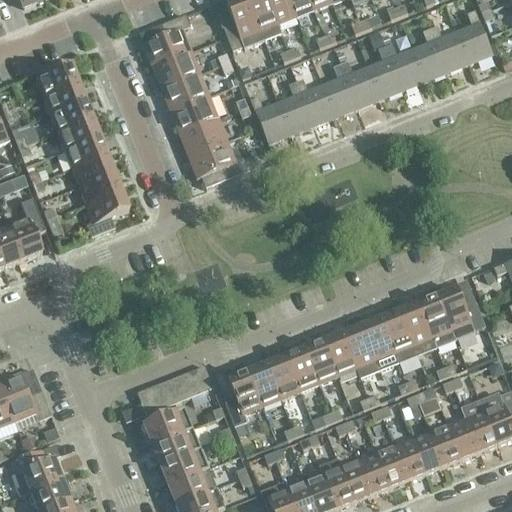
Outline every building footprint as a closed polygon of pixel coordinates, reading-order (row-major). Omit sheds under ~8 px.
[(19,0),(24,11),(46,2),(45,0),(19,0)] [(266,0),(249,0),(246,1),(263,43),(264,45),(282,38),(278,29),(266,0)] [(287,0),(266,0),(278,29),(296,22),(287,0)] [(287,0),(296,22),(314,15),(315,15),(315,14),(308,0),(287,0)] [(308,0),(315,14),(315,15),(332,7),(329,0),(308,0)] [(426,0),(422,2),(426,11),(435,7),(431,0),(426,0)] [(235,27),(225,31),(234,55),(245,50),(263,43),(246,1),(228,9),(235,27)] [(453,5),(447,8),(449,14),(456,12),(453,5)] [(481,18),(490,14),(487,7),(479,10),(481,18)] [(401,21),(407,18),(404,10),(397,12),(401,21)] [(471,10),(464,13),(466,19),(467,19),(473,16),(471,10)] [(401,21),(397,12),(387,16),(390,25),(401,21)] [(481,18),(485,27),(494,24),(490,14),(481,18)] [(456,36),(469,69),(492,59),(475,16),(473,16),(467,19),(471,29),(456,36)] [(157,70),(192,56),(184,34),(192,31),(187,19),(162,29),(167,40),(144,48),(150,64),(154,62),(157,70)] [(432,22),(427,24),(430,33),(435,31),(432,22)] [(365,35),(372,33),(369,24),(361,27),(365,35)] [(365,35),(361,27),(352,31),(355,39),(365,35)] [(429,34),(447,77),(469,69),(456,36),(441,41),(437,31),(435,31),(430,33),(429,34)] [(447,77),(429,34),(423,36),(427,47),(411,53),(425,86),(447,77)] [(379,35),(371,38),(376,51),(384,48),(379,35)] [(328,49),(336,47),(333,38),(325,41),(328,49)] [(382,41),(386,51),(389,50),(392,49),(388,39),(382,41)] [(328,49),(325,41),(316,45),(319,53),(328,49)] [(385,51),(402,95),(425,86),(411,53),(397,59),(393,48),(389,50),(386,51),(385,51)] [(367,71),(380,104),(402,95),(385,51),(378,54),(383,65),(367,71)] [(292,64),(301,61),(297,52),(289,55),(292,64)] [(292,64),(289,55),(280,59),(284,67),(292,64)] [(343,55),(336,58),(341,69),(347,66),(343,55)] [(192,56),(157,70),(160,78),(156,79),(162,94),(201,78),(192,56)] [(222,70),(231,66),(227,58),(219,62),(222,70)] [(222,70),(226,78),(234,75),(231,66),(222,70)] [(341,69),(358,113),(380,104),(367,71),(353,77),(348,66),(347,66),(341,69)] [(43,101),(78,87),(70,69),(36,83),(43,101)] [(323,89),(336,122),(358,113),(341,69),(334,72),(338,83),(323,89)] [(249,70),(240,74),(243,83),(253,80),(249,70)] [(201,78),(162,94),(167,108),(172,106),(175,115),(210,100),(201,78)] [(236,82),(226,86),(229,93),(238,89),(236,82)] [(296,86),(314,130),(336,122),(323,89),(308,94),(304,84),(296,86)] [(279,106),(292,139),(314,130),(296,86),(289,89),(293,100),(279,106)] [(51,119),(85,105),(78,87),(43,101),(51,119)] [(179,139),(219,123),(210,100),(175,115),(178,122),(174,124),(179,139)] [(269,148),(292,139),(279,106),(264,112),(260,101),(252,104),(269,148)] [(239,115),(248,112),(245,104),(236,107),(239,115)] [(51,119),(53,124),(58,137),(92,123),(85,105),(51,119)] [(4,118),(13,115),(9,106),(0,109),(4,118)] [(239,115),(243,124),(251,120),(248,112),(239,115)] [(4,118),(7,126),(16,123),(13,115),(4,118)] [(0,147),(9,144),(0,121),(0,147)] [(92,123),(58,137),(65,155),(99,140),(92,123)] [(193,160),(228,146),(219,123),(179,139),(185,153),(190,151),(193,160)] [(99,140),(65,155),(72,173),(106,159),(99,140)] [(17,153),(26,150),(23,141),(14,145),(17,153)] [(228,146),(193,160),(196,166),(192,168),(198,184),(202,182),(206,193),(258,172),(254,160),(236,166),(228,146)] [(17,153),(21,162),(29,158),(26,150),(17,153)] [(72,173),(77,186),(79,191),(113,177),(106,159),(72,173)] [(11,169),(1,173),(4,180),(14,176),(11,169)] [(31,189),(40,185),(37,177),(28,181),(31,189)] [(86,208),(120,195),(113,177),(79,191),(86,208)] [(14,196),(27,191),(23,180),(10,185),(14,196)] [(31,189),(34,198),(44,194),(40,185),(31,189)] [(125,216),(128,214),(120,195),(86,208),(94,227),(86,231),(90,242),(129,226),(125,216)] [(8,230),(22,265),(40,258),(33,240),(44,235),(35,211),(24,216),(27,223),(8,230)] [(45,225),(54,222),(51,213),(42,216),(45,225)] [(22,265),(8,230),(0,233),(0,261),(4,272),(22,265)] [(511,264),(494,271),(498,280),(509,275),(511,282),(511,264)] [(494,275),(485,278),(488,286),(497,282),(494,275)] [(458,293),(439,301),(453,335),(471,329),(474,335),(486,331),(476,307),(466,311),(458,293)] [(439,301),(420,308),(434,343),(438,353),(457,345),(453,335),(439,301)] [(153,312),(159,326),(170,321),(165,307),(153,312)] [(420,308),(401,316),(419,360),(438,353),(434,343),(420,308)] [(401,316),(382,323),(400,368),(419,360),(401,316)] [(382,323),(363,331),(381,375),(400,368),(382,323)] [(363,331),(344,339),(358,373),(362,383),(381,375),(363,331)] [(344,339),(325,346),(339,381),(358,373),(344,339)] [(306,354),(319,389),(339,381),(325,346),(306,354)] [(306,354),(287,361),(300,396),(319,389),(306,354)] [(287,361),(268,369),(281,404),(300,396),(287,361)] [(500,367),(489,371),(493,383),(504,378),(500,367)] [(267,369),(249,376),(262,411),(281,404),(268,369),(267,369)] [(214,392),(208,378),(204,370),(193,374),(202,397),(214,392)] [(449,381),(456,379),(453,370),(445,373),(449,381)] [(449,381),(445,373),(436,376),(440,385),(449,381)] [(202,397),(193,374),(182,379),(191,401),(202,397)] [(233,393),(222,398),(235,431),(247,426),(244,419),(262,411),(249,376),(248,377),(229,384),(233,393)] [(0,386),(16,426),(37,417),(40,423),(40,424),(52,419),(42,395),(31,399),(22,377),(0,386)] [(171,383),(181,406),(191,401),(182,379),(171,383)] [(161,387),(170,410),(181,406),(171,383),(161,387)] [(456,394),(462,392),(459,383),(453,385),(456,394)] [(411,396),(418,393),(415,385),(408,387),(411,396)] [(456,394),(453,385),(442,389),(445,398),(456,394)] [(0,431),(16,426),(0,386),(0,431)] [(150,392),(159,415),(170,410),(161,387),(150,392)] [(411,396),(408,387),(398,391),(401,400),(411,396)] [(137,397),(147,420),(159,415),(150,392),(137,397)] [(420,408),(426,406),(438,402),(435,393),(417,400),(420,408)] [(511,423),(511,397),(511,396),(500,400),(500,399),(482,406),(500,450),(511,444),(511,427),(511,424),(511,423)] [(373,411),(380,409),(377,400),(369,403),(373,411)] [(420,408),(417,400),(406,404),(409,412),(412,411),(419,409),(420,408)] [(373,411),(369,403),(360,406),(363,415),(373,411)] [(500,450),(482,406),(464,413),(468,422),(482,457),(500,450)] [(419,409),(412,411),(415,421),(423,418),(419,409)] [(221,411),(213,415),(216,423),(224,420),(221,411)] [(388,411),(381,414),(384,423),(391,420),(388,411)] [(153,449),(193,432),(185,412),(144,428),(153,449)] [(381,414),(371,418),(374,427),(383,424),(384,423),(381,414)] [(335,426),(342,423),(339,415),(331,418),(335,426)] [(335,426),(331,418),(322,421),(325,430),(335,426)] [(450,429),(464,464),(482,457),(468,422),(450,429)] [(348,437),(355,434),(352,426),(345,428),(348,437)] [(348,437),(345,428),(335,432),(338,440),(348,437)] [(464,464),(450,429),(432,436),(446,471),(464,464)] [(296,442),(304,439),(301,430),(293,433),(296,442)] [(57,432),(46,436),(50,446),(61,442),(57,432)] [(161,469),(201,453),(193,432),(153,449),(161,469)] [(232,440),(229,433),(221,436),(223,444),(232,440)] [(296,442),(293,433),(284,437),(287,446),(296,442)] [(413,444),(428,479),(446,471),(432,436),(413,444)] [(35,439),(23,444),(27,455),(39,450),(35,439)] [(232,440),(223,444),(227,453),(236,450),(232,440)] [(312,452),(319,449),(316,440),(308,443),(312,452)] [(312,452),(308,443),(299,446),(302,456),(312,452)] [(428,479),(413,444),(395,451),(409,486),(428,479)] [(409,486),(395,451),(377,458),(391,493),(409,486)] [(5,464),(13,460),(9,452),(1,455),(5,464)] [(169,489),(209,473),(201,453),(161,469),(169,489)] [(31,496),(63,483),(55,462),(48,465),(44,454),(10,467),(15,480),(23,477),(31,496)] [(276,467),(284,463),(281,454),(272,457),(276,467)] [(276,467),(272,457),(263,461),(267,470),(276,467)] [(359,465),(373,500),(391,493),(377,458),(359,465)] [(341,472),(355,508),(373,500),(359,465),(341,472)] [(323,479),(335,511),(344,511),(355,508),(341,472),(323,479)] [(177,509),(217,493),(209,473),(169,489),(177,509)] [(248,480),(245,473),(236,476),(239,484),(248,480)] [(305,487),(314,511),(335,511),(323,479),(305,487)] [(248,480),(239,484),(243,493),(252,489),(248,480)] [(37,511),(48,511),(71,503),(63,483),(31,496),(37,511)] [(293,511),(287,494),(284,487),(261,496),(266,511),(293,511)] [(287,494),(293,511),(314,511),(305,487),(287,494)] [(224,511),(217,493),(177,509),(177,511),(224,511)] [(75,511),(71,503),(48,511),(75,511)]
